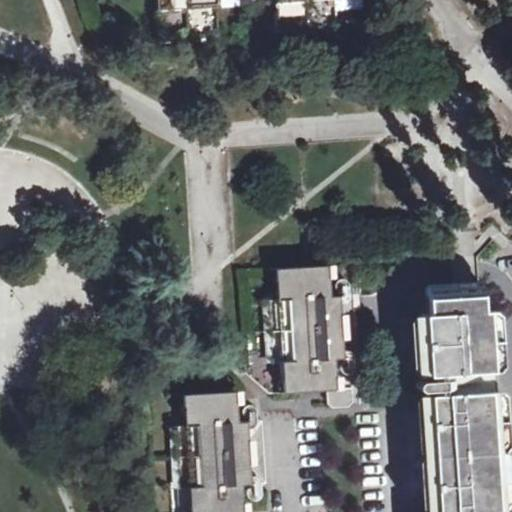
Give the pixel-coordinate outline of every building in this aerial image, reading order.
[(155,0),(158,38),(217,34),(214,0),(155,0)] [(244,0),(245,3),(275,2),(277,30),(336,26),(334,0),(244,0)] [(268,298),(271,361),(280,360),(281,392),(326,389),(327,403),(333,406),(346,405),(351,401),(351,388),(359,387),(352,263),(275,267),(276,298),(268,298)] [(499,511),(487,308),(482,308),(480,286),(466,286),(425,288),(427,312),(421,312),(424,360),(425,379),(418,379),(416,383),(420,388),(426,388),(432,471),(434,511),(499,511)] [(173,424),(177,488),(187,488),(188,511),(231,511),(230,484),(264,483),(260,419),(226,421),(224,390),(180,393),(182,424),(173,424)]
